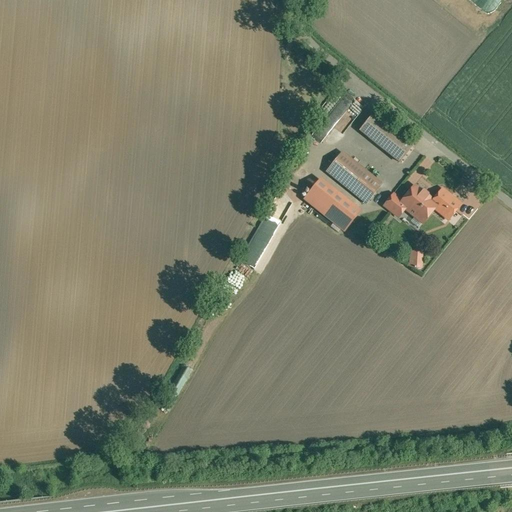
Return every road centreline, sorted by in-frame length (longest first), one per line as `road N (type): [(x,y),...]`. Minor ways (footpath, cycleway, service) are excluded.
road 1 (trunk): [(118,511),(511,470)]
road 2 (residential): [(297,0),(303,36),(511,206)]
